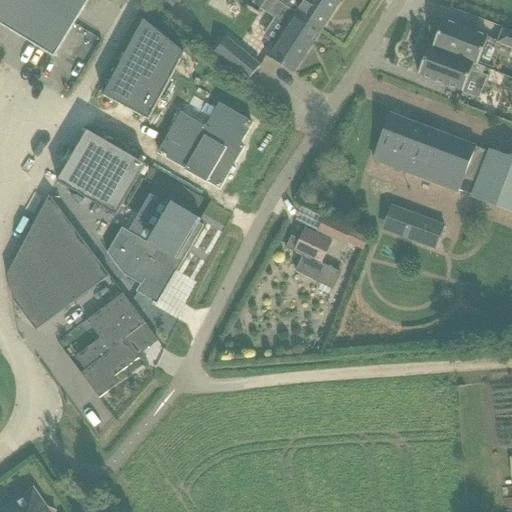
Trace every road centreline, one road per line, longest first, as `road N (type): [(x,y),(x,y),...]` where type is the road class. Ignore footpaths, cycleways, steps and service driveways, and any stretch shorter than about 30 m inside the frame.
road 1 (track): [(26,432),(65,445),(93,485),(182,381),(281,383),(511,362)]
road 2 (unclassified): [(182,381),(243,255),(399,0)]
